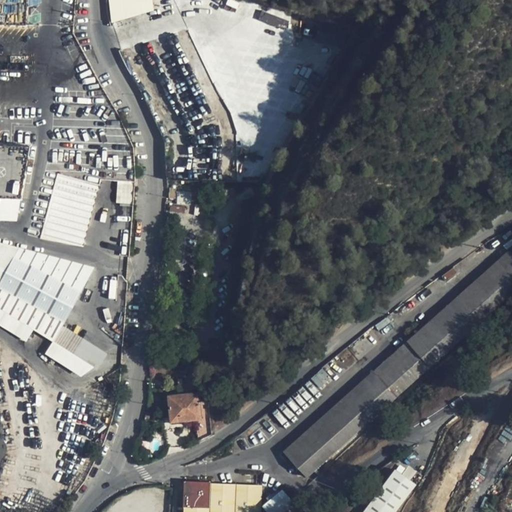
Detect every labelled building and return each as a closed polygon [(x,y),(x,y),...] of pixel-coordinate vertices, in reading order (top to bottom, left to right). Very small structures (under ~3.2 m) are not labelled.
[(0,23),(26,25),(26,0),(0,0),(0,197),(21,198),(30,146),(0,144),(0,23)] [(0,80),(28,80),(28,71),(0,71),(0,80)] [(134,149),(105,147),(99,180),(135,182),(135,173),(134,149)] [(99,185),(57,173),(40,238),(83,246),(99,185)] [(0,198),(0,220),(18,221),(19,199),(0,198)] [(18,249),(14,256),(81,291),(94,268),(18,249)] [(0,281),(0,288),(64,322),(81,291),(14,256),(0,281)] [(301,470),(308,477),(357,433),(511,293),(511,259),(436,328),(430,321),(400,348),(407,355),(291,458),(293,460),(301,470)] [(106,355),(62,327),(54,341),(98,368),(106,355)] [(198,392),(168,395),(171,421),(200,418),(201,422),(197,423),(198,439),(211,434),(209,400),(199,401),(198,392)] [(301,470),(293,460),(287,466),(295,475),(301,470)] [(186,482),(185,505),(184,511),(259,511),(261,485),(186,482)] [(282,490),(262,506),(267,511),(278,511),(285,507),(282,504),(288,498),(282,490)]
